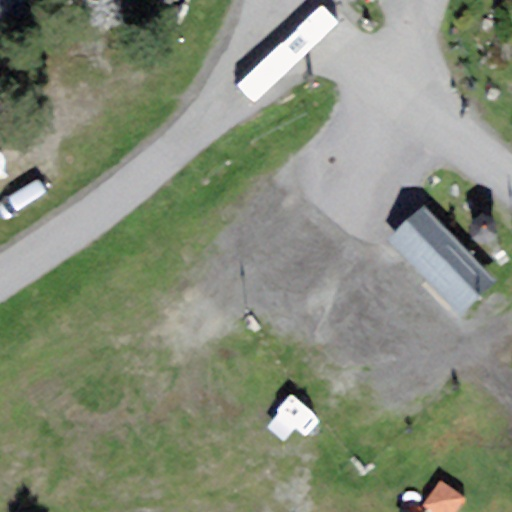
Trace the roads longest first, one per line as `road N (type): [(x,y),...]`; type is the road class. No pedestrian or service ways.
road 1 (residential): [(0,270),(81,217),(180,132),(244,61),(283,0)]
road 2 (unclassified): [(399,82),(340,52),(302,0)]
